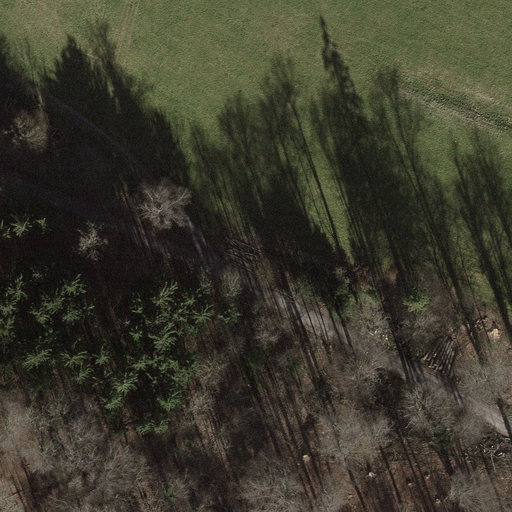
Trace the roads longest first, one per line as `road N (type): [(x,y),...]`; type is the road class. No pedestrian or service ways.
road 1 (track): [(0,173),(263,291),(511,426)]
road 2 (track): [(263,291),(113,145),(15,82)]
road 3 (track): [(244,511),(155,478),(85,471)]
